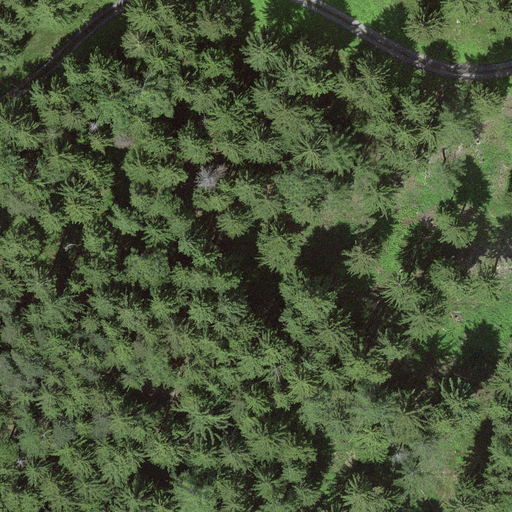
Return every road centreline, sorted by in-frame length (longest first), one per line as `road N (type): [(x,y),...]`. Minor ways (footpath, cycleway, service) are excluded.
road 1 (track): [(511,68),(444,69),(394,54),(291,0)]
road 2 (track): [(136,0),(0,102)]
